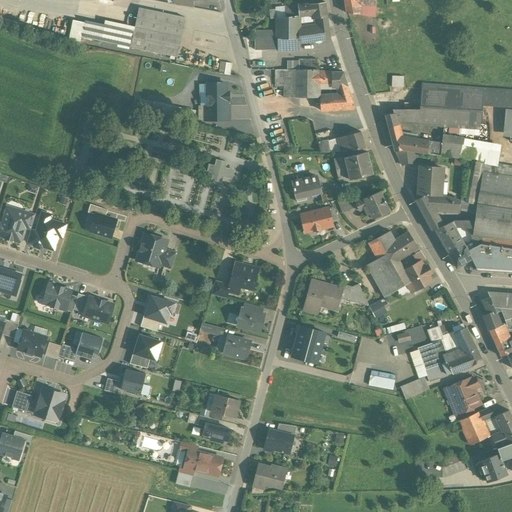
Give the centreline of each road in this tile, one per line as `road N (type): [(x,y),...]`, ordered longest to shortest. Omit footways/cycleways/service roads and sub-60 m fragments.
road 1 (residential): [(224,0),(290,263)]
road 2 (residential): [(290,263),(230,511)]
road 3 (residential): [(116,286),(134,211),(290,263)]
road 4 (tertiary): [(336,0),(392,179),(412,211)]
road 5 (tertiary): [(412,211),(511,389)]
road 6 (residential): [(7,366),(79,383),(99,372),(116,356),(127,310),(116,286)]
road 7 (residential): [(412,211),(290,263)]
road 8 (residential): [(116,286),(0,253)]
